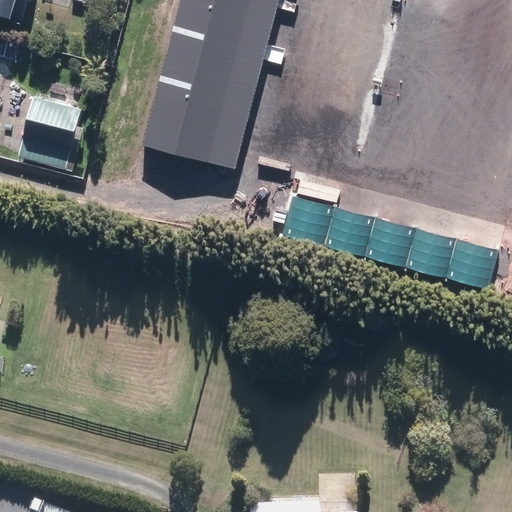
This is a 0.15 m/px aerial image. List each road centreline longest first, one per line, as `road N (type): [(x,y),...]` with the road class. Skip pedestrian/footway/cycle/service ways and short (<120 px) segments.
road 1 (track): [(511,174),(485,201),(449,208),(327,170),(318,117),(349,0)]
road 2 (track): [(0,445),(175,488),(193,511)]
